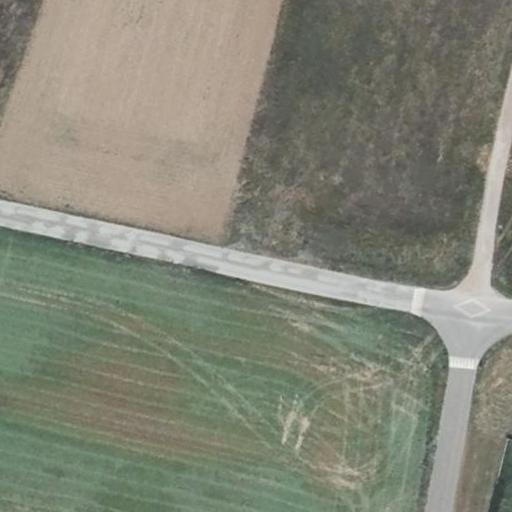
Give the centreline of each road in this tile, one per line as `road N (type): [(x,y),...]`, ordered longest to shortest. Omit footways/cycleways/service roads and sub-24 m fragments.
road 1 (unclassified): [(473,311),(0,219)]
road 2 (residential): [(439,511),(473,311)]
road 3 (unclassified): [(473,311),(511,112)]
